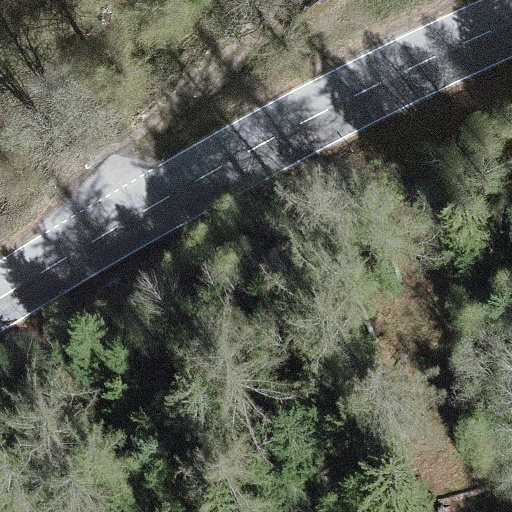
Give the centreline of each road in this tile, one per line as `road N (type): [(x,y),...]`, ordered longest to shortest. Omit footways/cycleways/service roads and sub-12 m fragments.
road 1 (tertiary): [(0,297),(211,170),(511,20)]
road 2 (track): [(121,222),(136,155),(279,0)]
